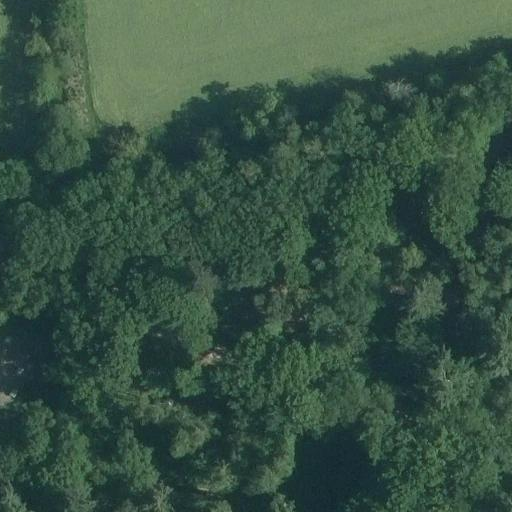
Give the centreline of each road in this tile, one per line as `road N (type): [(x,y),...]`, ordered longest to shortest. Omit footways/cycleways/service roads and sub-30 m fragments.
road 1 (tertiary): [(511,145),(54,247),(0,252)]
road 2 (track): [(0,267),(145,329),(470,446)]
